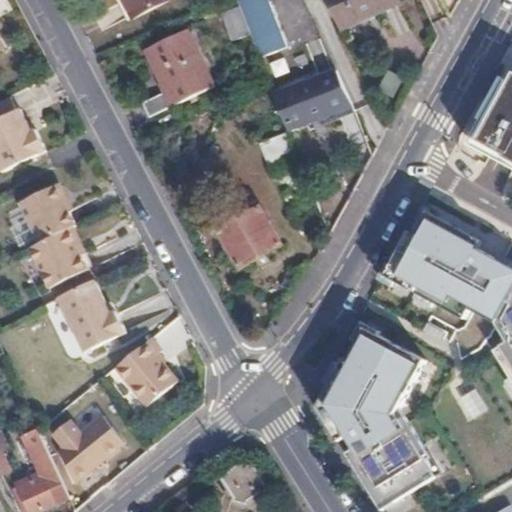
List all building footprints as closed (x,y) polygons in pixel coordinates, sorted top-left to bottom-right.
[(167,5),(164,0),(118,0),(129,22),(167,5)] [(284,47),(265,0),(235,0),(258,58),(284,47)] [(324,0),(338,31),(396,4),(394,0),(324,0)] [(213,86),(185,30),(144,50),(164,92),(141,103),(148,116),(213,86)] [(511,70),(471,146),(511,168),(511,70)] [(288,133),(352,107),(337,75),(336,73),(274,97),(288,133)] [(0,100),(0,175),(1,176),(44,154),(33,132),(29,134),(25,136),(22,130),(25,128),(17,113),(14,115),(6,98),(0,100)] [(274,169),(299,160),(297,156),(288,133),(263,142),(274,169)] [(19,207),(39,248),(71,231),(74,229),(54,189),(19,207)] [(240,270),(281,246),(259,209),(218,232),(240,270)] [(39,248),(29,253),(50,294),(87,274),(80,259),(75,249),(79,247),(71,231),(39,248)] [(511,278),(424,234),(393,290),(465,333),(473,322),(496,333),(508,350),(498,359),(511,377),(511,278)] [(79,247),(75,249),(80,259),(84,257),(79,247)] [(94,285),(59,304),(88,357),(126,334),(115,314),(111,316),(94,285)] [(431,349),(375,322),(326,400),(394,499),(439,471),(406,401),(431,349)] [(149,341),(114,372),(147,409),(177,383),(155,358),(160,354),(149,341)] [(472,420),(490,409),(478,388),(459,399),(472,420)] [(100,415),(80,432),(69,420),(53,435),(63,447),(60,450),(76,482),(123,442),(100,415)] [(11,475),(28,511),(39,511),(70,498),(39,435),(29,439),(39,462),(11,475)] [(265,487),(254,469),(236,464),(221,476),(234,495),(234,501),(248,504),(248,498),(265,487)] [(294,511),(298,510),(285,490),(277,495),(287,511),(294,511)]
